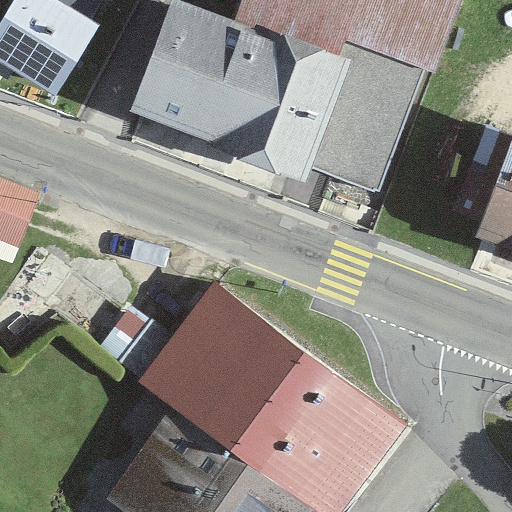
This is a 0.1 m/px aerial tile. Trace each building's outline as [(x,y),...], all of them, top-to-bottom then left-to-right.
[(13,0),(0,22),(0,58),(57,94),(102,22),(67,0),(13,0)] [(83,0),(98,8),(102,0),(83,0)] [(172,0),(131,119),(311,181),(318,160),(355,55),(344,51),(233,13),(194,0),(172,0)] [(438,70),(462,0),(237,0),(233,13),(344,51),(348,38),(428,66),(438,70)] [(381,183),(428,66),(348,38),(344,51),(355,55),(318,160),(381,183)] [(511,142),(480,235),(511,246),(511,142)] [(0,240),(16,247),(38,194),(0,178),(0,240)] [(172,404),(326,511),(337,511),(407,421),(215,285),(144,385),(172,404)] [(141,511),(326,511),(172,404),(112,491),(141,511)]
